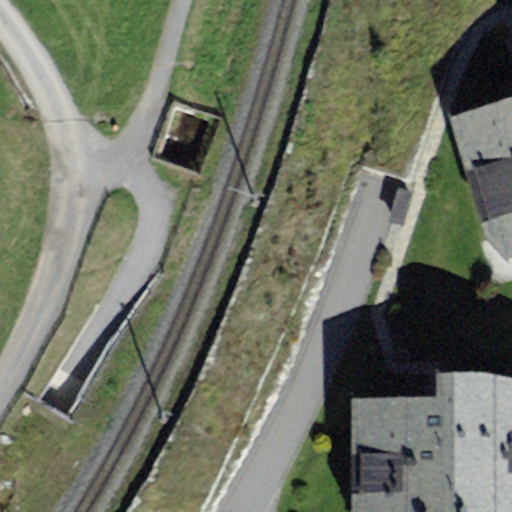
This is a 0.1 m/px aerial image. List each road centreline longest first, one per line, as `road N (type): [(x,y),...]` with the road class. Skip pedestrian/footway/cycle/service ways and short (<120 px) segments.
road 1 (residential): [(240,511),(302,395),(383,181)]
road 2 (track): [(0,393),(55,277),(78,166)]
road 3 (track): [(78,166),(60,105),(0,21)]
